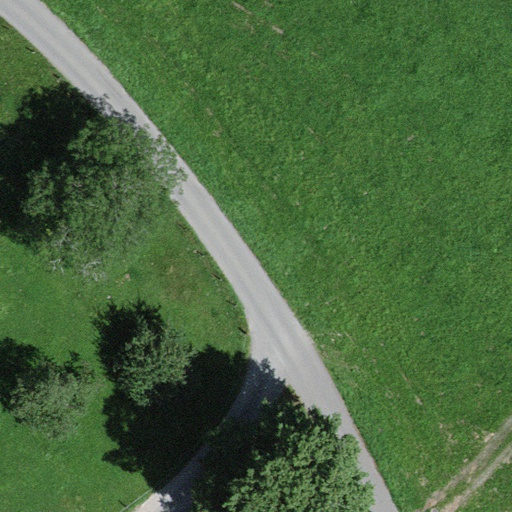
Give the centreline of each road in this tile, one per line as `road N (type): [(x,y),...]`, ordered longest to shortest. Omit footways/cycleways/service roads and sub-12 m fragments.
road 1 (unclassified): [(7,0),(85,75),(199,211),(292,349),(374,511)]
road 2 (track): [(156,511),(207,464),(292,349)]
